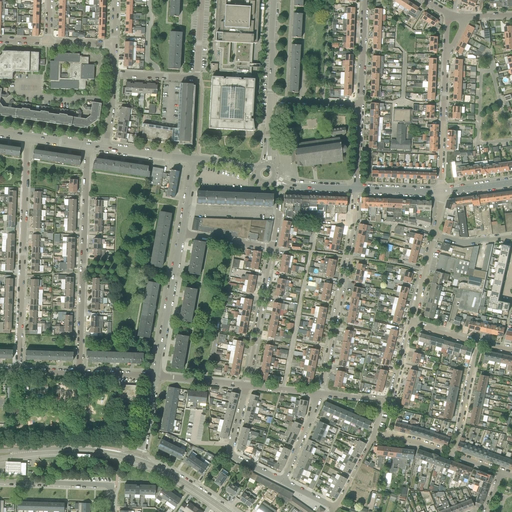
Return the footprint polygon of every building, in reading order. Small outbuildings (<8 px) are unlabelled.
[(171,9),(171,16),(178,17),(179,0),(171,0),(172,1),(171,1),(170,9),(171,9)] [(258,19),(259,8),(259,0),(219,0),(219,16),(217,41),(219,41),(219,43),(217,43),(217,50),(221,50),(220,63),(220,68),(219,72),(233,72),(232,78),(226,78),(226,79),(241,80),(241,79),(239,79),(239,76),(251,77),(251,74),(249,74),(249,69),(249,64),(251,43),(257,44),(258,19)] [(405,0),(402,0),(400,5),(405,8),(409,2),(405,0)] [(409,2),(405,8),(409,11),(410,11),(413,5),(409,2)] [(418,8),(413,5),(410,11),(409,11),(407,14),(416,20),(421,12),(417,10),(418,8)] [(294,14),(292,38),(299,38),(300,30),(301,30),(301,22),(300,22),(301,14),(294,14)] [(478,30),(475,28),(469,25),(466,31),(472,34),(476,36),(478,30)] [(466,31),(463,36),(470,39),(472,34),(466,31)] [(182,33),(181,33),(170,32),(170,33),(172,33),(171,36),(170,36),(169,47),(171,47),(171,51),(181,51),(182,33)] [(461,41),(467,44),(470,39),(463,36),(461,41)] [(464,50),(467,44),(461,41),(458,46),(464,50)] [(299,46),(292,45),(290,69),(298,69),(298,62),(299,62),(299,53),(299,46)] [(458,46),(455,52),(462,55),(464,50),(458,46)] [(35,52),(26,52),(24,52),(17,52),(6,51),(6,52),(2,52),(2,54),(0,56),(0,78),(6,79),(12,79),(13,75),(13,73),(15,71),(16,72),(16,71),(21,72),(24,72),(34,72),(38,72),(38,65),(45,66),(45,60),(39,60),(39,53),(35,53),(35,52)] [(168,69),(180,70),(181,51),(171,51),(170,55),(169,54),(168,65),(170,65),(169,69),(168,69),(168,68),(168,69)] [(352,55),(349,55),(350,52),(342,52),(342,58),(345,58),(345,61),(352,61),(352,55)] [(51,82),(50,89),(78,90),(78,89),(86,90),(86,84),(86,79),(94,80),(95,65),(88,65),(89,57),(80,57),(80,54),(54,53),(54,61),(50,61),(49,80),(52,80),(52,82),(51,82)] [(290,69),(289,92),(296,93),(297,85),(298,85),(298,77),(297,77),(298,69),(290,69)] [(212,77),(211,87),(209,129),(255,131),(253,120),(251,119),(251,116),(253,116),(255,79),(243,79),(243,80),(241,80),(226,79),(223,79),(223,78),(212,77)] [(123,88),(122,94),(126,94),(126,92),(132,93),(132,83),(126,83),(126,88),(123,88)] [(164,142),(171,144),(171,141),(179,142),(179,144),(192,145),(192,138),(193,138),(193,137),(192,137),(193,123),(194,123),(194,122),(193,122),(194,108),(195,108),(194,108),(195,94),(195,93),(195,86),(183,85),(183,84),(180,84),(180,85),(180,90),(178,129),(167,128),(149,125),(144,124),(142,124),(142,127),(143,127),(141,139),(149,140),(148,141),(149,141),(149,140),(163,142),(163,143),(164,143),(164,142)] [(6,98),(10,96),(8,93),(5,95),(1,94),(2,89),(0,88),(0,107),(2,106),(1,105),(0,102),(0,101),(1,97),(6,98)] [(81,118),(82,112),(81,112),(79,109),(76,111),(79,114),(78,118),(67,116),(68,110),(60,109),(59,115),(49,113),(49,107),(41,106),(41,112),(30,111),(31,104),(23,103),(22,110),(11,108),(12,104),(14,102),(12,99),(9,102),(8,108),(3,107),(2,106),(0,107),(0,115),(88,129),(88,127),(92,124),(87,118),(86,119),(81,118)] [(87,107),(85,104),(83,106),(85,110),(91,111),(91,116),(89,117),(88,117),(87,118),(92,124),(93,123),(94,123),(97,120),(99,120),(101,104),(100,103),(92,102),(92,108),(88,107),(87,107)] [(132,109),(133,107),(133,106),(127,105),(126,108),(121,107),(120,113),(129,115),(130,109),(132,109)] [(413,110),(394,109),(393,122),(400,122),(399,125),(397,125),(396,141),(391,141),(391,148),(409,149),(410,141),(404,141),(405,127),(407,127),(407,125),(410,126),(410,128),(412,129),(412,124),(412,121),(412,118),(413,110)] [(433,119),(434,112),(426,112),(422,112),(422,118),(417,118),(417,121),(428,122),(428,119),(433,119)] [(340,138),(336,138),(335,135),(346,133),(345,128),(330,130),(331,139),(302,143),(298,144),(297,141),(298,140),(298,138),(297,137),(294,137),(293,139),(293,141),(295,142),(295,144),(294,144),(295,150),(294,150),(296,162),(297,162),(297,166),(303,166),(303,167),(312,165),(312,168),(316,167),(316,165),(343,161),(343,160),(343,159),(344,159),(344,158),(344,157),(344,156),(343,156),(342,156),(342,154),(343,153),(344,153),(345,153),(345,152),(346,151),(346,150),(346,149),(346,148),(345,147),(345,146),(344,146),(343,145),(342,145),(341,145),(340,138)] [(129,134),(126,133),(116,132),(115,138),(121,139),(120,142),(127,143),(127,140),(128,140),(129,134)] [(376,151),(384,152),(389,152),(389,149),(380,148),(380,143),(380,142),(377,142),(369,142),(369,143),(368,143),(368,145),(368,148),(376,148),(376,151)] [(21,148),(13,147),(0,145),(0,154),(19,158),(21,148)] [(57,154),(41,151),(34,150),(33,159),(56,163),(57,154)] [(81,157),(74,156),(57,154),(56,163),(79,166),(81,157)] [(96,162),(95,162),(95,164),(93,164),(93,169),(112,172),(114,162),(96,159),(96,162)] [(502,164),(501,164),(501,159),(494,160),(495,164),(496,173),(502,172),(502,164)] [(489,174),(488,165),(488,161),(481,162),(483,174),(483,175),(489,174)] [(131,164),(127,164),(114,162),(112,172),(121,173),(130,175),(131,164)] [(455,163),(456,168),(457,177),(464,176),(462,162),(455,163)] [(148,173),(148,172),(148,170),(148,167),(131,164),(130,175),(149,177),(150,172),(149,172),(149,173),(148,173)] [(163,169),(153,167),(150,184),(157,186),(155,194),(159,195),(160,186),(163,173),(163,169)] [(179,172),(171,170),(171,173),(167,174),(163,173),(160,186),(164,187),(163,192),(167,194),(166,197),(174,198),(179,172)] [(197,192),(196,204),(216,204),(216,192),(197,192)] [(235,205),(235,193),(216,192),(216,204),(235,205)] [(508,209),(510,209),(508,192),(501,193),(502,204),(507,204),(507,207),(508,209)] [(254,206),(254,194),(235,193),(235,205),(254,206)] [(499,208),(498,205),(502,204),(501,193),(494,194),(496,208),(499,208)] [(273,207),(273,195),(254,194),(254,206),(273,207)] [(493,208),(496,208),(494,194),(487,195),(489,205),(493,205),(493,208)] [(284,204),(284,218),(292,219),(293,204),(293,195),(284,195),(284,204)] [(301,196),(293,195),(293,204),(292,219),(300,220),(301,196)] [(491,225),(489,205),(487,195),(478,196),(482,226),(488,225),(489,235),(492,234),(491,225)] [(309,196),(301,196),(300,220),(308,221),(309,196)] [(317,196),(309,196),(308,221),(316,222),(316,218),(317,196)] [(325,217),(326,197),(317,197),(317,196),(316,218),(325,219),(325,217)] [(474,212),(476,229),(477,236),(489,235),(488,225),(482,226),(478,196),(472,197),(473,208),(474,212)] [(98,201),(95,200),(95,207),(103,207),(107,207),(108,201),(108,198),(98,197),(98,201)] [(325,217),(330,217),(330,220),(333,220),(333,217),(334,217),(335,197),(326,197),(325,217)] [(337,214),(346,214),(347,206),(347,198),(335,197),(334,217),(334,222),(337,222),(337,214)] [(469,205),(469,208),(473,208),(472,197),(462,198),(464,206),(464,207),(467,207),(467,206),(469,205)] [(361,198),(360,214),(360,219),(366,219),(367,219),(367,213),(368,198),(361,198)] [(376,199),(368,198),(367,213),(370,213),(370,221),(375,222),(375,218),(376,199)] [(462,198),(455,199),(456,207),(457,211),(457,214),(465,213),(464,207),(464,206),(462,198)] [(376,199),(375,218),(375,222),(381,223),(381,222),(381,219),(381,215),(380,215),(380,210),(383,210),(387,210),(387,199),(376,199)] [(387,210),(386,212),(394,212),(394,213),(395,199),(387,199),(387,210)] [(393,222),(401,223),(401,213),(402,200),(395,199),(394,213),(394,212),(393,218),(393,222)] [(448,200),(446,209),(449,209),(457,211),(456,207),(455,199),(448,200)] [(401,223),(403,223),(404,221),(408,222),(408,218),(409,200),(402,200),(401,213),(401,223)] [(408,225),(415,226),(415,223),(415,218),(416,215),(416,209),(416,200),(409,200),(408,218),(408,222),(408,225)] [(416,209),(431,210),(431,201),(416,200),(416,209)] [(430,218),(431,210),(416,209),(416,215),(415,218),(430,218)] [(449,209),(446,209),(445,211),(444,214),(450,216),(453,217),(451,222),(459,224),(457,214),(457,211),(449,209)] [(168,232),(171,214),(160,212),(160,213),(160,212),(161,212),(160,216),(159,215),(157,226),(158,226),(158,230),(168,232)] [(460,226),(460,233),(461,237),(468,238),(465,213),(457,214),(459,224),(459,226),(460,226)] [(200,219),(194,218),(192,230),(203,232),(204,227),(201,226),(203,218),(200,218),(200,219)] [(270,236),(273,221),(203,218),(201,226),(204,227),(207,227),(210,228),(213,228),(213,234),(248,239),(250,227),(265,229),(264,235),(270,236)] [(415,223),(430,227),(430,218),(415,218),(415,223)] [(452,229),(452,228),(455,229),(456,225),(459,226),(459,224),(451,222),(446,220),(445,227),(452,229)] [(371,226),(360,224),(358,230),(366,231),(366,230),(370,231),(369,232),(373,232),(373,230),(370,229),(371,226)] [(404,227),(397,226),(395,229),(394,233),(400,235),(401,230),(403,230),(404,227)] [(248,239),(269,243),(270,236),(264,235),(265,229),(250,227),(248,239)] [(445,227),(443,231),(443,233),(450,235),(451,232),(454,233),(454,232),(456,232),(456,236),(460,237),(459,233),(459,230),(455,229),(452,228),(452,229),(445,227)] [(165,250),(167,236),(168,232),(158,230),(157,234),(156,234),(154,244),(155,244),(154,248),(165,250)] [(422,235),(409,232),(409,234),(407,233),(406,237),(407,237),(410,238),(414,239),(421,240),(422,235)] [(48,242),(48,240),(53,240),(53,233),(47,233),(47,236),(48,236),(48,239),(45,239),(45,240),(45,241),(48,242)] [(59,243),(75,244),(75,238),(67,237),(67,241),(63,241),(59,241),(60,235),(55,235),(54,243),(59,243)] [(363,242),(367,243),(370,244),(371,244),(371,241),(368,241),(369,237),(365,236),(364,236),(357,235),(356,241),(363,242)] [(287,240),(280,239),(278,247),(287,248),(288,243),(287,243),(287,240)] [(414,239),(412,245),(419,247),(421,240),(414,239)] [(194,241),(193,244),(191,257),(201,259),(201,255),(203,256),(205,243),(194,241)] [(452,252),(453,251),(459,252),(460,248),(454,246),(443,243),(442,246),(441,250),(448,252),(448,251),(452,252)] [(510,253),(511,244),(502,245),(501,251),(510,253)] [(459,252),(453,251),(452,252),(451,257),(470,262),(470,260),(471,257),(472,254),(472,251),(473,249),(473,247),(463,248),(460,248),(459,252)] [(162,268),(162,264),(165,250),(154,248),(154,252),(153,252),(151,262),(152,262),(151,266),(151,265),(150,265),(150,266),(162,268)] [(418,252),(411,250),(407,249),(407,251),(406,255),(409,256),(416,258),(418,252)] [(94,255),(94,259),(104,259),(104,250),(102,250),(94,250),(93,255),(94,255)] [(440,255),(436,269),(467,276),(469,268),(469,266),(470,263),(470,262),(451,257),(440,255)] [(191,257),(189,270),(188,273),(198,275),(199,272),(200,272),(201,263),(200,262),(201,259),(191,257)] [(240,260),(234,259),(232,267),(239,269),(240,260)] [(248,262),(244,261),(244,264),(247,264),(247,265),(246,267),(250,268),(258,269),(259,264),(252,262),(248,262)] [(399,275),(401,276),(411,279),(412,274),(410,273),(410,270),(401,268),(399,275)] [(475,270),(469,268),(467,276),(485,280),(487,272),(482,271),(475,270)] [(442,280),(442,279),(448,281),(450,275),(447,275),(447,274),(436,271),(434,278),(442,280)] [(13,286),(13,279),(11,279),(11,275),(5,275),(5,279),(5,286),(13,286)] [(73,284),(74,278),(67,277),(67,276),(58,275),(58,279),(65,280),(65,283),(73,284)] [(103,276),(95,275),(95,278),(93,278),(92,284),(100,285),(101,279),(103,279),(103,276)] [(402,284),(403,282),(410,284),(411,279),(401,276),(399,281),(394,279),(393,282),(397,283),(402,284)] [(33,277),(33,280),(31,280),(31,287),(39,287),(39,277),(33,277)] [(482,294),(485,280),(471,277),(469,284),(463,283),(460,283),(452,281),(450,287),(458,289),(464,290),(482,294)] [(289,280),(278,278),(277,284),(284,286),(292,287),(292,284),(289,284),(289,280)] [(448,281),(448,284),(445,284),(441,284),(442,280),(434,278),(432,283),(442,286),(448,288),(448,287),(450,287),(452,281),(452,282),(448,281)] [(156,302),(158,288),(159,284),(149,282),(148,286),(147,285),(145,296),(146,296),(145,300),(156,302)] [(324,283),(320,283),(320,285),(316,284),(316,286),(315,286),(315,283),(309,282),(308,286),(319,288),(323,289),(330,290),(331,284),(324,283)] [(316,290),(315,293),(318,293),(318,290),(319,291),(319,288),(308,286),(306,285),(305,289),(310,290),(310,289),(315,290),(316,290)] [(352,293),(360,294),(363,295),(364,293),(364,289),(354,287),(352,293)] [(186,288),(185,291),(183,304),(193,306),(193,302),(194,303),(196,293),(195,293),(195,289),(186,288)] [(478,314),(482,294),(464,290),(458,289),(457,291),(457,294),(456,298),(461,299),(458,309),(478,314)] [(392,297),(388,296),(388,298),(391,299),(394,300),(393,303),(397,304),(404,306),(406,300),(398,298),(395,297),(392,297)] [(499,299),(491,297),(488,308),(497,310),(498,301),(499,301),(499,299)] [(358,300),(351,299),(350,305),(360,307),(361,301),(358,300)] [(152,320),(155,306),(156,302),(145,300),(145,304),(143,304),(141,314),(143,315),(142,318),(152,320)] [(502,311),(509,313),(510,304),(504,302),(502,311)] [(183,304),(180,317),(180,320),(190,322),(190,319),(191,319),(193,310),(192,310),(193,306),(183,304)] [(364,311),(364,307),(360,307),(350,305),(349,311),(359,313),(363,313),(364,311)] [(437,320),(439,314),(443,316),(443,314),(449,316),(450,313),(437,310),(435,319),(437,320)] [(326,314),(311,311),(310,314),(314,314),(314,317),(325,319),(326,314)] [(461,324),(464,325),(466,320),(462,319),(463,315),(461,314),(459,318),(456,317),(454,324),(460,326),(461,324)] [(483,323),(483,320),(484,316),(481,316),(480,319),(477,319),(477,322),(475,330),(481,332),(483,323)] [(138,336),(149,338),(152,320),(142,318),(141,322),(140,322),(138,336)] [(469,327),(469,328),(475,330),(477,322),(477,319),(475,318),(474,322),(471,321),(471,320),(467,319),(466,320),(465,327),(469,327)] [(489,322),(488,325),(488,324),(486,333),(492,334),(494,326),(495,323),(496,319),(493,318),(492,322),(489,322)] [(10,330),(11,330),(11,323),(3,322),(3,333),(10,333),(10,330)] [(42,326),(45,326),(45,324),(29,323),(29,330),(29,331),(30,331),(30,334),(37,334),(37,327),(41,327),(42,327),(42,326)] [(496,326),(494,326),(492,334),(497,335),(499,327),(500,327),(500,325),(497,324),(496,326)] [(268,331),(267,337),(274,338),(275,336),(279,337),(279,336),(283,337),(285,337),(285,338),(291,339),(291,335),(286,334),(283,334),(279,333),(275,332),(268,331)] [(423,345),(424,343),(426,335),(420,333),(417,343),(423,345)] [(226,335),(220,334),(218,343),(223,344),(225,344),(226,335)] [(309,340),(320,343),(321,337),(306,334),(306,337),(310,337),(309,340)] [(385,334),(384,338),(384,340),(387,341),(394,343),(396,337),(389,335),(385,334)] [(177,335),(176,338),(174,351),(184,353),(185,349),(186,350),(188,340),(186,340),(187,336),(177,335)] [(432,345),(436,346),(438,338),(432,337),(430,344),(428,348),(429,348),(428,351),(430,352),(431,349),(432,345)] [(436,346),(441,348),(444,340),(438,338),(436,346)] [(441,348),(447,350),(450,342),(444,340),(441,348)] [(341,348),(349,349),(352,350),(353,346),(354,344),(350,343),(343,342),(341,348)] [(450,342),(447,350),(448,350),(447,353),(446,353),(445,357),(446,357),(448,357),(449,354),(453,355),(454,351),(453,351),(456,344),(450,342)] [(272,352),(276,352),(287,354),(288,351),(280,349),(280,350),(276,349),(277,346),(266,344),(265,350),(272,351),(272,352)] [(458,353),(457,356),(456,360),(458,360),(459,357),(460,353),(462,345),(456,344),(453,351),(454,351),(454,352),(458,353)] [(465,355),(471,356),(473,349),(467,347),(465,355)] [(340,354),(354,357),(355,354),(352,354),(352,350),(349,349),(341,348),(340,354)] [(0,358),(12,359),(13,350),(0,349),(0,358)] [(50,351),(37,350),(26,350),(26,359),(49,360),(50,351)] [(73,352),(62,351),(50,351),(49,360),(73,361),(73,352)] [(88,359),(88,362),(106,362),(106,352),(86,351),(86,356),(88,357),(88,359)] [(171,368),(182,370),(185,357),(183,356),(184,353),(174,351),(171,368)] [(485,354),(483,363),(487,364),(488,361),(490,361),(492,353),(486,351),(486,352),(485,354)] [(106,362),(110,363),(124,363),(124,353),(106,352),(106,362)] [(124,363),(127,363),(141,364),(141,363),(141,359),(143,359),(143,354),(124,353),(124,363)] [(306,356),(305,359),(316,361),(317,356),(303,353),(302,356),(306,356)] [(229,363),(233,364),(240,365),(241,359),(234,358),(230,357),(226,356),(226,359),(229,360),(229,363)] [(271,357),(264,356),(263,362),(270,363),(274,364),(277,364),(278,362),(274,361),(275,358),(271,357)] [(390,360),(383,359),(379,358),(379,360),(378,360),(377,363),(388,366),(390,360)] [(292,359),(292,363),(298,364),(300,364),(315,367),(316,361),(305,359),(302,359),(301,361),(292,359)] [(315,367),(300,364),(300,367),(304,368),(303,371),(307,372),(314,373),(315,367)] [(461,377),(462,371),(450,368),(450,372),(454,373),(453,375),(461,377)] [(421,372),(411,369),(409,375),(420,378),(423,379),(424,377),(420,376),(421,372)] [(271,379),(282,381),(283,378),(277,376),(275,376),(272,375),(268,375),(260,373),(259,379),(271,381),(271,379)] [(378,380),(377,380),(384,382),(386,376),(376,373),(375,373),(374,377),(371,376),(370,378),(374,379),(378,380)] [(409,375),(408,381),(415,383),(414,383),(418,384),(421,385),(422,383),(419,382),(420,378),(409,375)] [(417,390),(418,384),(414,383),(415,383),(408,381),(407,381),(406,387),(413,389),(417,390)] [(432,391),(422,389),(423,385),(422,384),(421,390),(431,393),(432,391)] [(459,387),(451,386),(448,385),(445,384),(444,387),(450,388),(450,391),(458,393),(459,387)] [(122,398),(139,398),(140,386),(122,385),(122,398)] [(168,387),(167,393),(178,395),(180,389),(168,387)] [(405,393),(418,396),(419,394),(416,393),(417,390),(413,389),(406,387),(404,393),(405,393)] [(177,401),(178,395),(167,393),(166,400),(177,401)] [(405,393),(403,399),(414,402),(414,401),(415,398),(421,399),(421,398),(423,399),(423,398),(423,397),(423,398),(418,396),(405,393)] [(222,396),(218,395),(216,398),(222,400),(222,397),(225,398),(225,399),(229,400),(228,403),(236,405),(237,400),(222,396)] [(250,399),(248,405),(255,407),(259,408),(263,409),(263,407),(261,406),(262,403),(261,402),(257,402),(257,401),(250,399)] [(413,404),(416,405),(417,402),(414,401),(414,402),(403,399),(402,405),(413,407),(413,404)] [(176,408),(177,401),(166,400),(165,406),(176,408)] [(225,408),(234,411),(236,405),(228,403),(226,402),(225,405),(218,403),(217,406),(219,407),(223,408),(225,408)] [(325,402),(322,410),(324,411),(328,412),(331,404),(325,402)] [(474,407),(484,410),(488,410),(488,408),(489,405),(486,405),(483,404),(475,402),(474,407)] [(298,411),(305,412),(306,406),(295,404),(294,408),(291,407),(290,409),(294,410),(298,411)] [(331,404),(328,412),(330,414),(333,415),(337,407),(331,404)] [(176,408),(165,406),(164,412),(175,414),(176,408)] [(337,407),(333,415),(336,416),(339,417),(342,409),(337,407)] [(233,417),(234,411),(225,408),(223,414),(225,414),(233,417)] [(339,417),(341,418),(345,420),(348,412),(342,409),(339,417)] [(258,414),(254,413),(247,411),(245,416),(252,418),(256,419),(257,418),(258,414)] [(164,412),(163,418),(174,420),(175,414),(164,412)] [(348,412),(345,420),(347,421),(350,422),(354,414),(348,412)] [(225,414),(223,414),(223,416),(222,420),(224,420),(231,422),(233,417),(225,414)] [(350,422),(356,425),(360,417),(354,414),(350,422)] [(299,429),(301,425),(294,421),(294,423),(292,422),(293,418),(287,416),(286,416),(284,420),(290,421),(290,423),(286,422),(285,423),(289,425),(292,426),(299,429)] [(360,417),(356,425),(359,426),(362,427),(365,419),(360,417)] [(427,430),(432,418),(428,417),(426,424),(427,424),(425,430),(424,429),(422,437),(427,439),(430,431),(427,430)] [(173,426),(174,420),(163,418),(162,424),(173,426)] [(402,419),(398,418),(395,430),(400,431),(402,424),(403,421),(402,421),(402,419)] [(218,425),(222,426),(230,428),(231,422),(224,420),(222,420),(220,419),(219,422),(218,425)] [(365,419),(362,427),(364,428),(368,430),(366,433),(369,434),(372,429),(369,427),(371,422),(365,419)] [(411,420),(411,422),(410,425),(408,425),(406,433),(411,434),(413,426),(414,424),(415,420),(411,420)] [(324,430),(326,427),(327,425),(319,421),(316,427),(324,430)] [(420,428),(418,428),(416,436),(422,437),(424,429),(423,429),(424,423),(422,422),(420,428)] [(173,426),(162,424),(161,431),(172,433),(173,426)] [(299,429),(292,426),(290,432),(297,435),(299,429)] [(253,432),(249,431),(249,429),(242,427),(241,432),(248,434),(252,435),(256,436),(258,437),(259,434),(253,433),(253,432)] [(322,436),(323,433),(324,430),(316,427),(314,433),(322,436)] [(284,436),(287,437),(295,441),(297,435),(290,432),(286,430),(285,434),(281,433),(281,435),(284,436)] [(314,433),(312,439),(319,442),(321,439),(327,441),(328,439),(322,436),(314,433)] [(448,446),(452,434),(449,433),(447,437),(445,437),(442,444),(448,446)] [(285,442),(292,445),(295,441),(287,437),(285,442)] [(157,448),(162,450),(166,442),(161,439),(157,448)] [(363,449),(366,444),(359,440),(358,442),(355,440),(354,441),(351,439),(350,441),(353,443),(356,445),(357,445),(363,449)] [(485,442),(483,446),(482,450),(479,449),(476,456),(481,458),(485,446),(487,442),(488,440),(486,439),(485,442)] [(493,439),(491,445),(489,452),(488,452),(486,460),(491,461),(495,448),(496,448),(498,441),(493,439)] [(467,453),(471,441),(466,440),(465,444),(462,451),(467,453)] [(171,444),(166,442),(162,450),(167,453),(171,444)] [(167,453),(171,455),(175,446),(171,444),(167,453)] [(304,450),(310,453),(313,447),(306,444),(304,450)] [(354,450),(361,454),(363,449),(357,445),(356,445),(354,450)] [(176,457),(180,448),(175,446),(171,455),(176,457)] [(283,447),(283,448),(281,452),(288,456),(290,450),(283,447)] [(381,465),(384,466),(384,462),(385,456),(389,457),(389,448),(388,447),(387,447),(386,447),(385,447),(383,447),(381,465)] [(180,448),(176,457),(181,459),(183,455),(184,452),(185,451),(180,448)] [(257,451),(258,450),(252,448),(252,450),(251,453),(255,454),(254,460),(258,462),(261,452),(257,451)] [(397,464),(399,464),(401,458),(402,449),(395,448),(394,465),(394,467),(396,467),(397,464)] [(500,450),(498,449),(496,448),(495,448),(491,461),(495,463),(500,450)] [(401,458),(399,464),(399,469),(403,469),(402,474),(404,475),(405,470),(406,466),(408,450),(402,449),(401,458)] [(313,454),(310,453),(304,450),(301,455),(315,461),(316,459),(313,458),(313,456),(312,456),(313,454)] [(354,450),(351,456),(358,459),(361,454),(354,450)] [(413,457),(414,450),(408,450),(406,466),(405,470),(407,470),(409,467),(409,466),(408,466),(409,459),(412,460),(413,457)] [(422,460),(425,461),(428,453),(423,451),(418,465),(420,466),(421,464),(422,460)] [(281,452),(279,458),(286,461),(288,456),(281,452)] [(355,465),(358,459),(351,456),(348,454),(344,452),(341,457),(344,459),(355,465)] [(505,466),(510,453),(508,452),(507,454),(505,458),(503,457),(500,465),(505,466)] [(189,465),(195,457),(191,454),(185,462),(189,465)] [(432,454),(427,468),(429,469),(430,467),(430,468),(432,463),(434,464),(437,456),(433,454),(432,454)] [(299,461),(306,464),(310,466),(311,462),(314,463),(315,461),(301,455),(299,461)] [(199,460),(195,457),(189,465),(194,468),(199,460)] [(279,458),(277,461),(276,463),(284,466),(286,461),(279,458)] [(441,467),(443,467),(446,459),(441,458),(436,472),(439,473),(439,471),(441,467)] [(355,465),(344,459),(342,462),(339,461),(338,463),(342,464),(345,466),(352,470),(355,465)] [(198,471),(203,463),(199,460),(194,468),(198,471)] [(274,468),(281,471),(284,466),(276,463),(273,462),(269,460),(268,460),(267,463),(268,464),(268,465),(274,468)] [(296,466),(303,469),(306,464),(299,461),(296,466)] [(450,469),(454,471),(457,463),(451,461),(448,469),(449,469),(450,469)] [(18,476),(20,476),(20,462),(6,462),(6,468),(5,475),(18,476)] [(203,463),(198,471),(202,474),(208,466),(203,463)] [(454,477),(454,478),(453,481),(455,481),(461,465),(457,463),(454,471),(456,472),(454,477)] [(458,480),(461,481),(466,467),(461,465),(455,481),(458,482),(458,480)] [(307,471),(303,469),(296,466),(294,472),(305,477),(307,471)] [(352,470),(345,466),(344,469),(343,471),(349,475),(352,470)] [(468,480),(469,476),(472,469),(466,467),(461,481),(463,482),(464,479),(468,480)] [(470,477),(474,478),(480,480),(483,473),(473,469),(470,477)] [(221,487),(225,480),(228,477),(221,472),(214,482),(221,487)] [(294,472),(292,477),(299,480),(299,479),(303,481),(306,482),(308,478),(305,477),(294,472)] [(483,481),(490,484),(493,476),(483,473),(480,480),(482,481),(483,481)] [(340,476),(338,480),(344,484),(347,479),(340,476)] [(344,484),(338,480),(334,478),(331,477),(330,479),(333,480),(331,484),(335,486),(342,489),(344,484)] [(488,490),(488,489),(490,484),(483,481),(482,481),(481,485),(473,482),(472,484),(488,490)] [(230,484),(226,490),(227,491),(227,492),(230,494),(231,494),(233,495),(237,489),(230,484)] [(331,484),(329,487),(326,486),(325,487),(339,494),(342,489),(335,486),(331,484)] [(486,495),(488,491),(488,490),(472,484),(471,487),(477,489),(476,492),(486,495)] [(164,487),(158,495),(163,498),(168,490),(164,487)] [(327,491),(326,493),(330,495),(330,496),(336,499),(339,494),(325,487),(324,489),(327,491)] [(172,493),(168,490),(163,498),(167,501),(172,493)] [(251,494),(246,490),(244,493),(239,500),(245,504),(251,494)] [(477,496),(475,502),(481,504),(483,505),(486,496),(486,495),(476,492),(474,495),(477,496)] [(177,496),(172,493),(167,501),(171,504),(177,496)] [(282,495),(279,493),(276,497),(286,504),(288,502),(290,499),(288,498),(285,496),(282,495)] [(245,504),(250,507),(257,498),(251,494),(245,504)] [(171,504),(176,507),(181,499),(177,496),(171,504)] [(460,503),(458,500),(455,501),(454,499),(453,500),(452,500),(457,511),(460,511),(463,511),(460,503)] [(468,509),(474,507),(471,499),(465,501),(468,509)] [(468,509),(465,501),(460,503),(463,511),(468,509)] [(201,511),(189,503),(188,505),(187,504),(186,506),(184,504),(179,510),(181,511),(201,511)]
